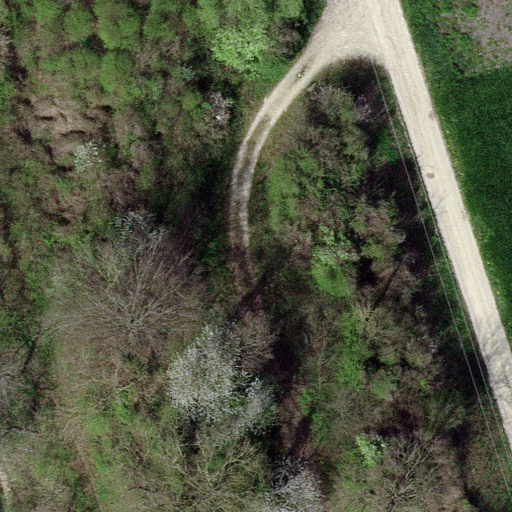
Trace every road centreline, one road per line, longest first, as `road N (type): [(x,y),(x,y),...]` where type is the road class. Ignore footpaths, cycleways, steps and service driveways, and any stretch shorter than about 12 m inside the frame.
road 1 (track): [(249,511),(222,245),(266,129),(405,90)]
road 2 (track): [(377,0),(511,423)]
